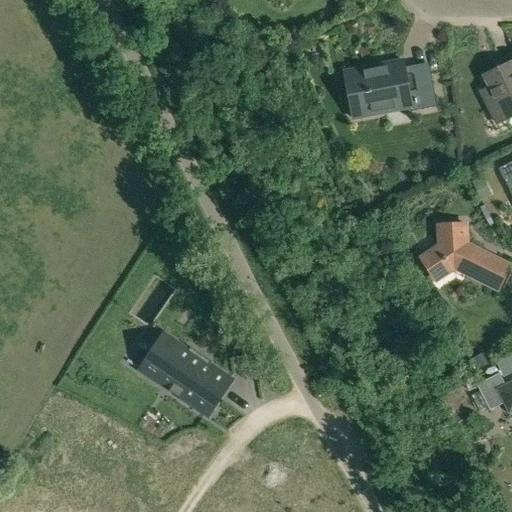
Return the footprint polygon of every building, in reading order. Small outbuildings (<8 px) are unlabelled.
[(403,60),(346,72),(355,119),(411,108),(412,111),(438,106),(431,68),(406,73),(403,60)] [(511,62),(484,76),(490,87),(481,91),(497,123),(511,115),(511,62)] [(511,161),(500,168),(511,192),(511,161)] [(482,177),(472,183),(478,195),(489,190),(482,177)] [(449,264),(499,289),(511,265),(467,244),(466,224),(440,225),(441,245),(422,257),(434,274),(449,264)] [(180,394),(217,419),(241,385),(219,371),(222,366),(200,351),(197,356),(189,350),(181,361),(169,352),(153,376),(175,390),(176,389),(181,392),(180,394)] [(490,364),(485,353),(471,360),(476,371),(490,364)] [(500,373),(477,385),(480,389),(483,396),(486,401),(490,410),(505,402),(510,413),(511,411),(511,380),(506,384),(500,373)] [(245,511),(226,502),(220,511),(245,511)]
